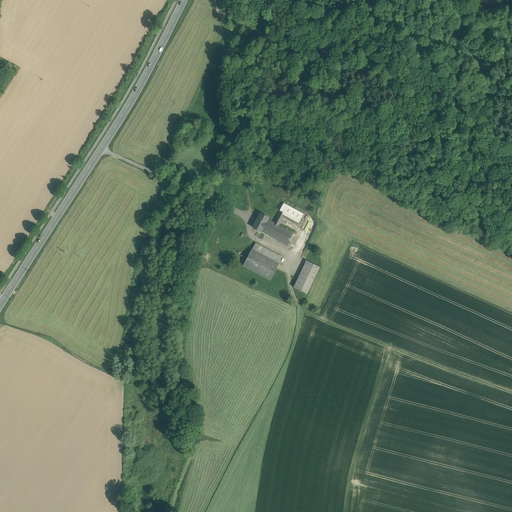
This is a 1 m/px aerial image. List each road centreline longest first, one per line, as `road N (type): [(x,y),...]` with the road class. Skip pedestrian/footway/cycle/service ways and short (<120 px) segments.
road 1 (secondary): [(184,0),(137,91),(0,305)]
road 2 (track): [(511,111),(473,113),(373,74),(307,28),(259,40),(228,34),(212,0)]
road 3 (track): [(511,392),(300,307),(289,251)]
road 4 (track): [(388,347),(346,511)]
